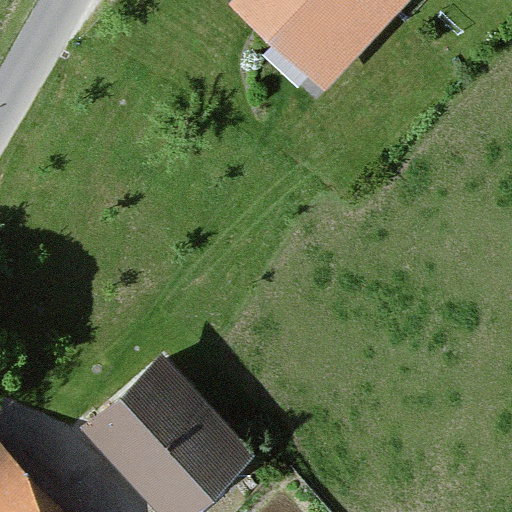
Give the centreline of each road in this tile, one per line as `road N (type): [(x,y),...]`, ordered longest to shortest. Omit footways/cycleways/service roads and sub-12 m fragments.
road 1 (track): [(0,413),(34,428),(116,511)]
road 2 (unclassified): [(0,107),(55,0)]
